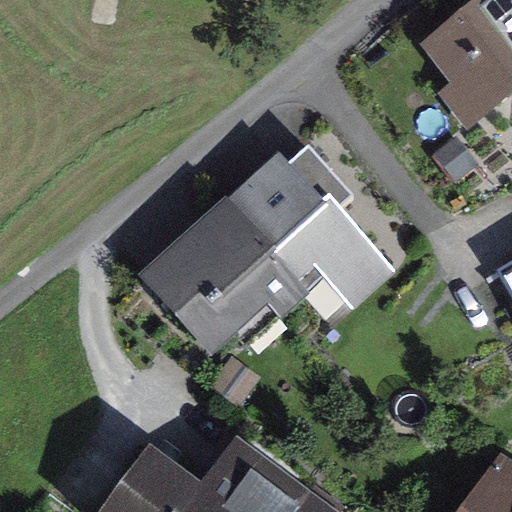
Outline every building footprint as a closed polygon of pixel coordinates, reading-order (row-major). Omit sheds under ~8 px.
[(511,1),(511,0),(474,0),(420,42),(444,74),(417,94),(448,135),(462,124),(466,128),(511,92),(511,1)] [(511,141),(505,132),(481,150),(503,179),(511,172),(511,141)] [(233,200),(301,278),(318,264),(351,302),(386,272),(330,207),(345,194),(308,153),(286,172),(277,162),(233,200)] [(481,160),(463,172),(475,188),(493,176),(481,160)] [(301,278),(233,200),(149,272),(217,351),(301,278)] [(511,264),(495,274),(511,302),(511,264)] [(231,356),(210,388),(239,407),(260,375),(231,356)] [(148,444),(101,511),(342,511),(236,440),(206,483),(148,444)] [(511,511),(511,475),(505,470),(475,511),(511,511)]
